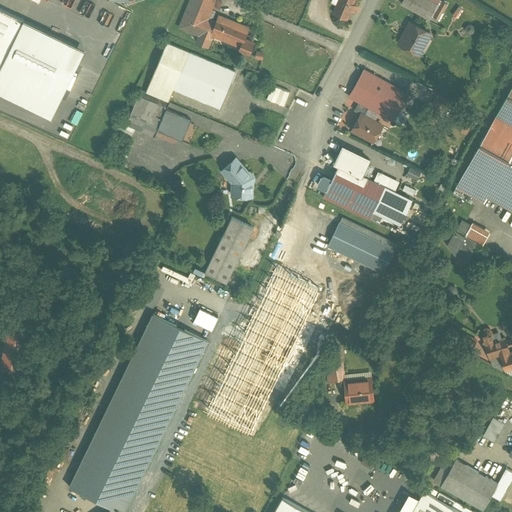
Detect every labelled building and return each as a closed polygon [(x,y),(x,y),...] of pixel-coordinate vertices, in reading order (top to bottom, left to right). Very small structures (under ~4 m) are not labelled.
[(214,0),(191,0),(180,27),(210,39),(212,35),(217,23),(207,19),(214,0)] [(339,0),(337,5),(334,14),(347,19),(350,10),(354,12),(356,7),(353,5),(354,0),(339,0)] [(437,5),(428,0),(403,0),(402,4),(430,19),(437,5)] [(0,69),(24,20),(0,8),(0,69)] [(248,28),(224,18),(222,22),(218,20),(217,23),(212,35),(241,47),(240,50),(249,54),(254,43),(244,39),(248,28)] [(431,33),(411,22),(399,44),(419,55),(431,33)] [(190,52),(167,42),(146,91),(159,97),(169,101),(175,89),(174,88),(190,52)] [(236,71),(190,52),(174,88),(175,89),(221,108),(236,71)] [(409,95),(364,70),(349,96),(359,102),(369,108),(394,121),(409,95)] [(451,86),(434,78),(430,84),(448,93),(451,86)] [(273,85),(269,100),(287,104),(291,90),(273,85)] [(511,87),(456,187),(485,203),(487,197),(511,211),(511,87)] [(441,124),(453,100),(438,92),(426,116),(441,124)] [(156,103),(139,96),(127,124),(155,135),(155,136),(157,130),(166,109),(156,105),(156,103)] [(169,101),(159,97),(156,103),(156,105),(166,109),(170,102),(169,101)] [(369,108),(359,102),(354,111),(361,115),(361,114),(365,116),(369,108)] [(191,120),(166,109),(157,130),(182,141),(191,120)] [(475,117),(464,110),(460,117),(462,118),(459,124),(468,130),(475,117)] [(365,116),(361,114),(361,115),(352,130),(373,141),(379,132),(376,130),(375,126),(377,123),(365,116)] [(248,172),(236,158),(222,170),(233,182),(233,195),(252,196),(252,181),(254,179),(254,177),(251,172),(248,172)] [(385,187),(339,164),(328,188),(355,201),(374,211),(385,187)] [(409,175),(420,179),(423,172),(412,167),(409,175)] [(374,211),(355,201),(351,210),(370,219),(374,211)] [(254,227),(232,217),(231,217),(232,217),(205,271),(227,281),(253,228),(254,227)] [(397,244),(342,217),(328,246),(383,272),(397,244)] [(300,232),(281,223),(274,236),(279,239),(270,258),(284,264),(300,232)] [(437,224),(432,227),(436,234),(441,231),(437,224)] [(486,241),(468,231),(465,236),(477,243),(483,246),(486,241)] [(456,232),(448,245),(457,250),(464,237),(456,232)] [(457,250),(454,254),(458,256),(460,254),(468,258),(477,243),(465,236),(464,237),(457,250)] [(153,313),(122,378),(177,405),(208,340),(153,313)] [(477,341),(448,325),(444,332),(473,348),(477,341)] [(499,333),(492,335),(492,332),(490,330),(487,329),(484,330),(483,332),(483,335),(484,340),(483,340),(483,341),(485,341),(490,360),(500,357),(510,353),(508,346),(511,345),(511,341),(511,340),(507,341),(506,337),(501,339),(499,333)] [(28,333),(11,330),(5,371),(22,373),(28,333)] [(342,344),(329,346),(330,362),(344,360),(342,344)] [(510,353),(500,357),(501,360),(492,363),(493,365),(502,370),(505,369),(505,370),(511,367),(511,352),(510,353)] [(124,511),(177,405),(122,378),(69,487),(112,508),(109,511),(124,511)] [(372,380),(356,382),(356,379),(344,380),(346,401),(360,399),(360,402),(374,400),(372,380)] [(494,417),(485,437),(497,442),(506,423),(494,417)] [(320,432),(313,428),(310,432),(318,436),(320,432)] [(352,451),(331,439),(329,443),(335,447),(330,456),(337,461),(341,454),(348,458),(352,451)] [(302,451),(298,459),(303,462),(307,453),(302,451)] [(374,462),(365,457),(362,463),(371,468),(374,462)] [(498,483),(456,459),(441,486),(483,510),(491,495),(500,500),(511,479),(511,471),(506,468),(498,483)] [(455,501),(439,492),(436,497),(424,491),(412,511),(462,511),(452,506),(455,501)] [(309,511),(282,497),(273,511),(309,511)]
